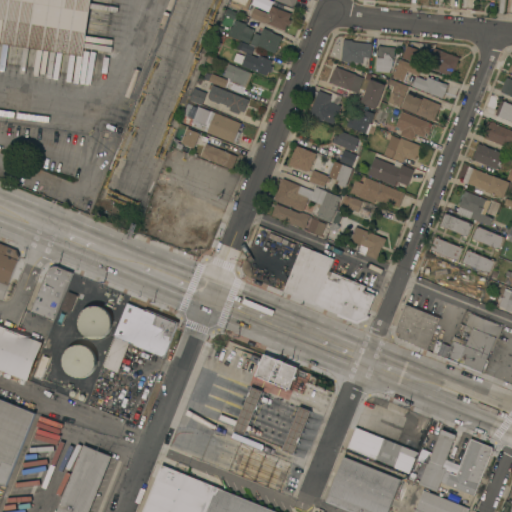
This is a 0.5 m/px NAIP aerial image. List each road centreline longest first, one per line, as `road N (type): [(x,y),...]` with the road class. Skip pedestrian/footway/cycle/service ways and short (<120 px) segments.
road 1 (residential): [(500,33),(317,481)]
road 2 (residential): [(332,0),(206,302)]
road 3 (residential): [(206,302),(122,511)]
road 4 (residential): [(328,14),(511,34)]
road 5 (primary): [(206,302),(367,361)]
road 6 (primary): [(367,361),(511,421)]
road 7 (primary): [(0,215),(112,263)]
